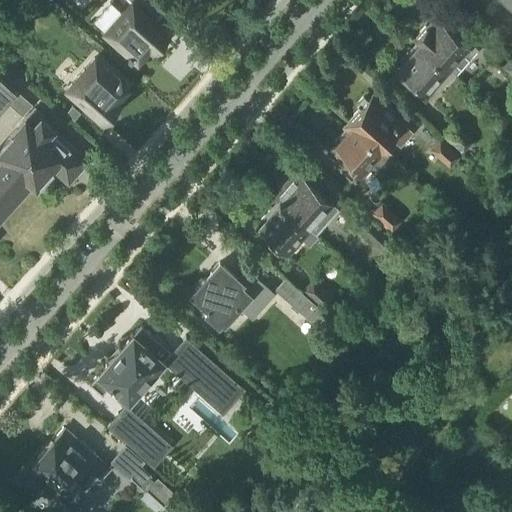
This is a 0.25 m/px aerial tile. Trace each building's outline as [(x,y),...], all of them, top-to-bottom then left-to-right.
[(122,11),(111,2),(111,1),(94,20),(137,59),(150,45),(153,48),(167,32),(164,29),(155,22),(169,6),(161,0),(130,0),(131,1),(122,11)] [(456,28),(453,32),(436,17),(428,27),(426,26),(416,38),(419,41),(418,42),(455,74),(469,58),(478,49),(469,41),(470,40),(456,28)] [(455,74),(418,42),(400,62),(402,64),(400,67),(394,74),(420,96),(426,89),(426,90),(439,76),(447,84),(455,74)] [(67,88),(103,119),(117,103),(114,101),(126,86),(119,80),(120,79),(117,77),(116,78),(94,58),(67,88)] [(32,104),(0,75),(0,107),(5,102),(21,116),(32,104)] [(402,123),(372,95),(369,99),(364,95),(357,104),(360,108),(349,121),(351,123),(358,129),(380,149),(390,138),(400,146),(413,132),(402,123)] [(81,112),(73,105),(66,112),(74,119),(81,112)] [(0,215),(32,180),(36,183),(52,165),(58,170),(76,150),(52,128),(53,127),(41,116),(39,118),(32,111),(0,146),(0,215)] [(389,158),(380,149),(358,129),(351,123),(334,142),(337,144),(335,146),(348,157),(345,161),(346,162),(340,169),(351,178),(357,172),(358,173),(370,160),(380,168),(389,158)] [(453,123),(448,129),(443,134),(463,151),(474,141),(453,123)] [(451,166),(460,157),(440,139),(432,149),(451,166)] [(316,232),(320,228),(338,208),(299,173),(278,197),(278,198),(316,232)] [(316,232),(278,198),(277,199),(279,201),(274,207),(273,206),(260,220),(263,223),(261,225),(274,238),(268,245),(279,255),(285,248),(286,249),(298,236),(309,246),(317,236),(315,234),(316,232)] [(402,221),(381,202),(371,213),(391,232),(402,221)] [(357,229),(391,260),(402,248),(368,217),(357,229)] [(252,319),(267,301),(266,302),(274,293),(245,268),(236,278),(220,263),(193,293),(211,309),(209,312),(219,321),(221,318),(224,320),(237,306),(252,319)] [(285,278),(275,290),(319,330),(330,318),(285,278)] [(302,290),(322,308),(333,297),(312,278),(302,290)] [(146,378),(171,350),(141,324),(98,373),(89,383),(101,394),(110,384),(127,399),(146,378)] [(135,416),(134,418),(127,411),(111,429),(150,463),(158,453),(146,442),(154,433),(153,432),(152,433),(144,426),(145,425),(144,424),(143,425),(135,418),(136,417),(135,416)] [(109,469),(64,428),(15,483),(20,488),(19,489),(26,494),(31,498),(44,484),(56,494),(55,496),(60,501),(59,501),(65,507),(66,506),(71,511),(90,490),(92,491),(94,492),(96,492),(97,492),(98,491),(99,491),(101,489),(102,488),(103,487),(103,484),(103,482),(102,481),(102,480),(100,479),(109,469)] [(110,461),(129,478),(130,478),(145,491),(146,490),(163,504),(173,493),(157,478),(155,480),(140,466),(144,462),(125,445),(124,445),(110,461)]
